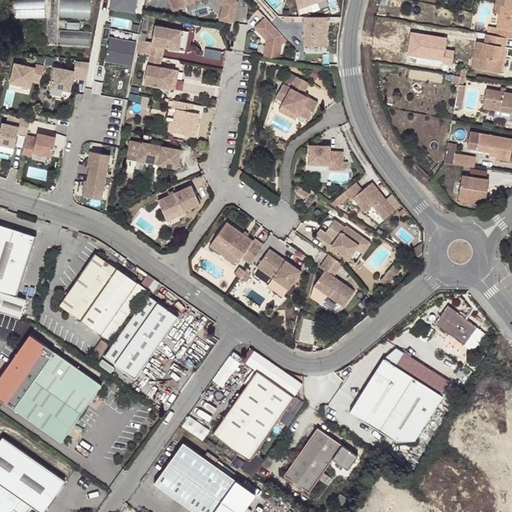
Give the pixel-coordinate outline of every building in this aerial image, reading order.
[(47,17),(46,0),(16,0),(17,17),(47,17)] [(92,18),(92,0),(62,0),(63,18),(92,18)] [(139,0),(112,0),(112,8),(138,12),(139,0)] [(168,0),(171,12),(185,9),(185,6),(193,4),(192,1),(197,0),(219,0),(226,7),(221,20),(233,24),(239,5),(234,0),(168,0)] [(505,36),(511,37),(511,0),(490,0),(491,1),(497,2),(493,24),(484,23),(482,32),(485,32),(493,34),(505,36)] [(330,45),(330,15),(306,15),(306,45),(330,45)] [(183,28),(155,23),(151,45),(163,47),(178,50),(183,28)] [(61,28),(60,44),(91,45),(92,30),(61,28)] [(457,61),(458,48),(450,47),(451,34),(413,30),(410,56),(457,61)] [(493,34),(485,32),(483,41),(476,40),(473,57),(477,57),(475,68),(498,72),(500,59),(496,58),(498,45),(503,45),(505,36),(493,34)] [(106,59),(134,65),(139,41),(111,35),(106,59)] [(511,37),(505,36),(503,45),(511,46),(511,37)] [(163,47),(151,45),(149,54),(162,57),(163,47)] [(207,47),(206,56),(194,54),(193,60),(222,64),(224,50),(207,47)] [(255,52),(254,57),(261,59),(270,61),(272,54),(261,51),(260,53),(255,52)] [(162,57),(149,54),(147,64),(160,67),(162,57)] [(78,58),(76,68),(57,64),(52,86),(76,91),(79,77),(88,79),(92,61),(78,58)] [(17,59),(13,82),(40,87),(45,64),(17,59)] [(160,67),(147,64),(143,87),(170,92),(175,70),(160,67)] [(459,82),(457,93),(455,106),(461,107),(465,83),(464,83),(465,76),(461,75),(459,82)] [(293,90),(285,85),(277,98),(284,103),(282,106),(299,115),(309,120),(318,103),(307,97),(311,89),(297,82),(293,90)] [(510,114),(511,114),(511,92),(485,88),(481,106),(511,110),(510,114)] [(172,120),(170,132),(196,137),(201,113),(194,112),(196,104),(176,101),(174,108),(177,108),(175,120),(172,120)] [(299,115),(282,106),(279,111),(296,120),(299,115)] [(8,112),(0,141),(0,148),(17,153),(23,132),(29,134),(33,118),(8,112)] [(28,133),(24,150),(55,158),(61,134),(40,129),(38,136),(28,133)] [(496,150),(495,155),(509,157),(511,136),(479,132),(477,148),(491,150),(496,150)] [(137,161),(178,169),(181,150),(130,140),(128,153),(139,155),(137,161)] [(447,150),(445,160),(454,162),(455,152),(455,151),(456,142),(448,141),(447,150)] [(329,170),(342,171),(343,152),(330,152),(331,146),(309,145),(308,164),(329,165),(329,170)] [(88,195),(109,198),(115,152),(94,150),(88,195)] [(454,162),(474,165),(476,155),(455,152),(454,162)] [(246,174),(240,169),(237,173),(243,178),(246,174)] [(459,195),(475,197),(486,198),(489,176),(462,172),(459,195)] [(359,181),(347,191),(353,199),(356,197),(365,189),(359,181)] [(367,211),(375,205),(386,219),(397,209),(375,181),(365,189),(356,197),(367,211)] [(193,185),(160,200),(167,217),(184,209),(185,211),(201,204),(193,185)] [(184,209),(167,217),(169,220),(186,213),(185,211),(184,209)] [(321,227),(317,234),(332,244),(358,263),(365,253),(358,248),(365,238),(347,224),(346,226),(336,219),(326,231),(321,227)] [(229,223),(218,239),(227,245),(226,246),(244,258),(252,265),(264,248),(229,223)] [(0,290),(15,295),(35,236),(0,224),(0,290)] [(358,248),(365,253),(372,242),(365,238),(358,248)] [(218,239),(212,246),(239,266),(244,258),(226,246),(227,245),(218,239)] [(305,272),(272,250),(260,267),(292,290),(305,272)] [(107,262),(102,259),(94,253),(58,305),(78,319),(110,342),(148,288),(140,283),(127,273),(115,268),(107,262)] [(345,265),(332,256),(324,269),(328,272),(318,287),(348,307),(359,292),(337,277),(345,265)] [(395,264),(382,279),(388,286),(401,269),(395,264)] [(243,278),(247,272),(242,268),(238,274),(243,278)] [(249,281),(253,275),(247,272),(243,278),(249,281)] [(140,283),(148,288),(149,287),(155,278),(147,273),(140,283)] [(351,280),(361,292),(365,288),(355,276),(351,280)] [(158,281),(155,278),(149,287),(152,290),(158,281)] [(15,295),(0,290),(0,310),(18,317),(24,298),(15,295)] [(105,355),(130,373),(134,367),(140,371),(179,316),(148,294),(105,355)] [(436,322),(465,344),(479,326),(449,304),(436,322)] [(465,344),(474,350),(487,333),(479,326),(465,344)] [(0,374),(0,399),(60,442),(101,385),(29,333),(0,374)] [(92,354),(98,358),(107,346),(101,342),(92,354)] [(385,357),(351,410),(398,440),(416,439),(452,381),(398,346),(385,357)] [(134,367),(130,373),(136,377),(140,371),(134,367)] [(257,370),(212,431),(250,458),(294,395),(257,370)] [(296,411),(305,403),(299,397),(291,405),(296,411)] [(285,474),(310,491),(334,457),(349,468),(359,455),(343,444),(319,426),(285,474)] [(0,511),(10,511),(13,509),(17,511),(25,511),(31,505),(40,511),(64,479),(1,435),(0,436),(0,511)] [(184,441),(154,482),(197,511),(212,511),(237,478),(184,441)] [(377,481),(359,511),(416,511),(417,511),(396,499),(399,493),(377,481)]
